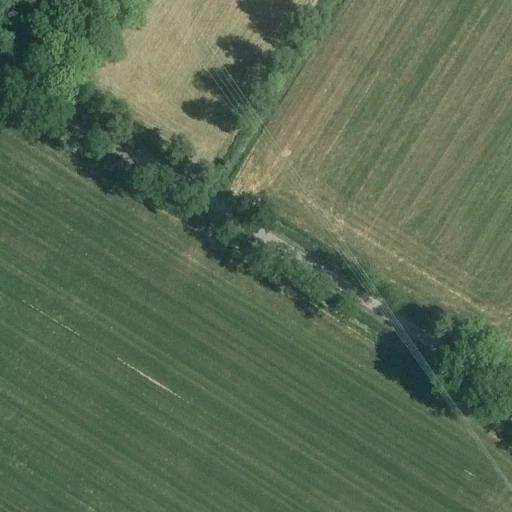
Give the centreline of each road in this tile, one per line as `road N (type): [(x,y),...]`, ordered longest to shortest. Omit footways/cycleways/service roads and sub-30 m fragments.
road 1 (unclassified): [(127,148),(511,397)]
road 2 (unclassified): [(127,148),(0,67)]
